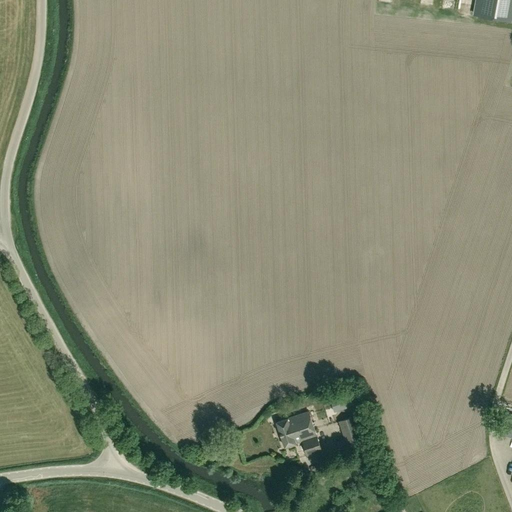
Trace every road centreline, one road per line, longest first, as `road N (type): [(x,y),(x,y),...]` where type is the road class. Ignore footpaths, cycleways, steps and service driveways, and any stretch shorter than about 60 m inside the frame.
road 1 (unclassified): [(116,470),(111,443),(6,237)]
road 2 (unclassified): [(6,237),(5,178),(37,64),(41,0)]
road 3 (unclassified): [(511,501),(490,422),(511,351)]
road 4 (tertiary): [(232,511),(116,470)]
